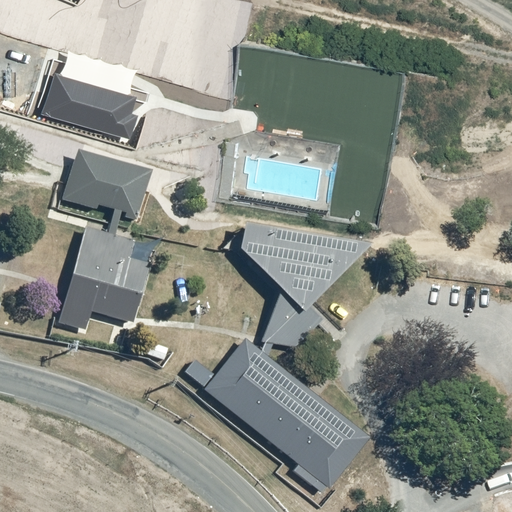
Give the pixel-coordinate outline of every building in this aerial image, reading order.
[(53,71),(40,114),(130,141),(137,116),(132,114),(137,96),(53,71)] [(147,173),(73,152),(59,201),(94,211),(95,206),(120,213),(119,217),(134,221),(147,173)] [(366,249),(239,226),(235,254),(274,293),(259,344),(293,350),(318,323),(305,310),(366,249)] [(131,244),(81,231),(55,324),(83,331),(87,314),(130,326),(146,266),(126,260),(131,244)] [(241,345),(202,393),(295,466),(291,471),(323,496),(366,443),(241,345)]
